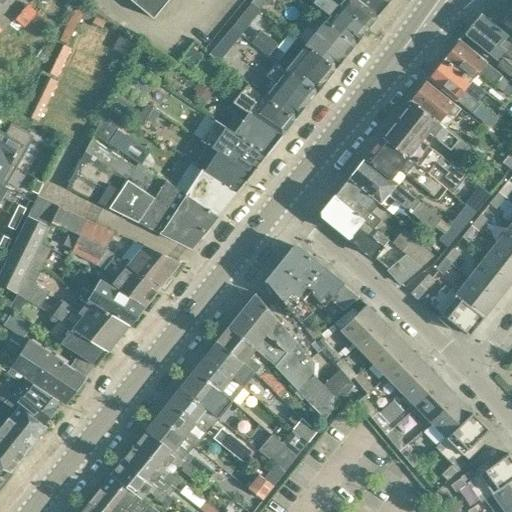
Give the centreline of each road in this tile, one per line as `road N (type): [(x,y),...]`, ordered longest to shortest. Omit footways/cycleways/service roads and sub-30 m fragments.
road 1 (tertiary): [(31,511),(282,201)]
road 2 (tertiary): [(282,201),(445,0)]
road 3 (residential): [(282,201),(471,371)]
